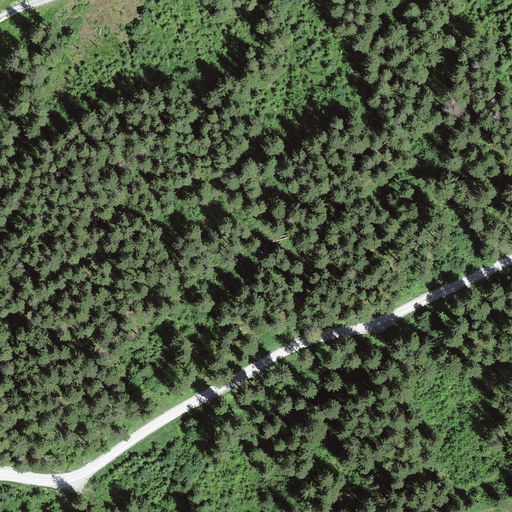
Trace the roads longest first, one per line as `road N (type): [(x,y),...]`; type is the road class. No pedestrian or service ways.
road 1 (unclassified): [(0,474),(79,475),(285,351),(382,321),(511,258)]
road 2 (track): [(331,511),(349,491),(431,505),(511,475)]
